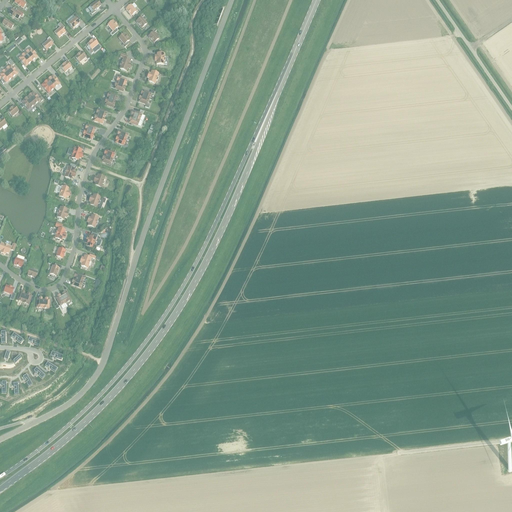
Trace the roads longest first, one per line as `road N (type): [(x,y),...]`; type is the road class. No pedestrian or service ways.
road 1 (unclassified): [(0,438),(67,403),(101,365),(230,0)]
road 2 (primary): [(0,488),(108,398),(177,311),(231,208),(267,114)]
road 3 (primary): [(267,114),(170,308),(97,397),(0,476)]
road 4 (residential): [(0,264),(41,289),(66,281),(84,176),(145,58),(113,8)]
road 5 (unclassified): [(0,102),(113,8)]
road 6 (unclassified): [(511,109),(436,0)]
road 7 (primary): [(267,114),(317,0)]
